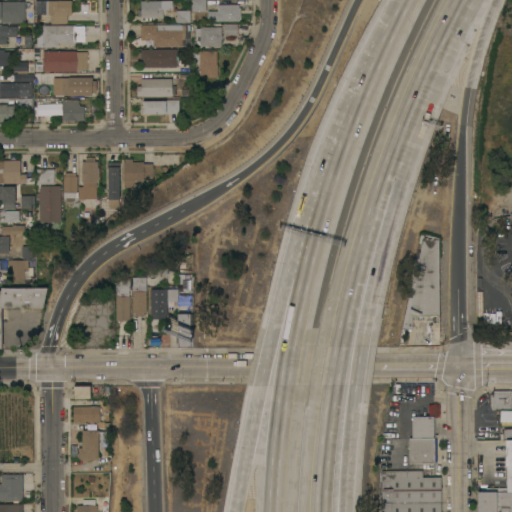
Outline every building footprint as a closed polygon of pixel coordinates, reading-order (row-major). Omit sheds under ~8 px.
[(70,0),(70,14),(66,14),(66,22),(64,22),(64,24),(50,24),(50,22),(49,22),(49,14),(34,14),(34,0),(70,0)] [(206,0),(206,11),(191,11),(191,0),(206,0)] [(208,21),(208,11),(217,11),(217,0),(239,0),(239,4),(241,6),(241,14),(239,14),(239,21),(217,21),(217,20),(208,21)] [(0,1),(24,1),(24,23),(9,23),(0,23),(0,1)] [(172,8),(168,8),(168,9),(162,10),(162,17),(140,17),(140,15),(138,16),(138,10),(140,10),(140,1),(172,1),(172,8)] [(189,22),(176,22),(175,10),(189,10),(189,22)] [(237,35),(224,35),(224,23),(237,23),(237,35)] [(190,45),(182,45),(182,46),(155,46),(155,45),(154,45),(154,39),(141,39),(141,25),(190,24),(190,45)] [(3,26),(13,26),(13,35),(7,35),(7,44),(0,44),(0,25),(3,25),(3,26)] [(75,26),(85,26),(85,41),(75,41),(75,42),(74,42),(74,43),(71,43),(71,42),(58,42),(58,45),(58,46),(37,47),(37,37),(40,37),(40,25),(75,25),(75,26)] [(221,35),(222,35),(222,39),(221,39),(221,45),(200,45),(200,43),(199,43),(199,40),(200,40),(200,26),(221,26),(221,35)] [(143,59),(142,59),(142,49),(177,48),(177,59),(180,59),(180,65),(177,65),(177,67),(143,67),(143,59)] [(4,51),(11,51),(11,66),(0,66),(0,49),(4,49),(4,51)] [(75,51),(86,51),(86,70),(75,70),(75,71),(42,71),(42,51),(75,50),(75,51)] [(217,50),(217,77),(199,77),(199,50),(217,50)] [(13,62),(27,62),(27,74),(16,74),(16,71),(13,71),(13,62)] [(68,77),(92,77),(92,80),(96,80),(96,91),(92,91),(92,95),(68,95),(62,95),(62,77),(68,77)] [(172,86),(176,86),(176,80),(193,80),(193,95),(172,95),(172,96),(137,96),(137,86),(141,86),(141,78),(172,78),(172,86)] [(32,96),(0,96),(0,82),(32,82),(32,96)] [(62,120),(62,99),(79,99),(78,106),(84,106),(83,110),(84,110),(84,113),(83,113),(83,120),(62,120)] [(179,113),(166,113),(166,99),(179,99),(179,113)] [(165,113),(141,114),(141,101),(165,100),(165,113)] [(7,105),(12,105),(12,121),(0,121),(0,104),(7,104),(7,105)] [(85,161),(85,157),(94,157),(94,161),(98,161),(98,179),(97,179),(97,198),(85,198),(85,199),(78,199),(78,197),(75,197),(75,204),(72,204),(72,206),(66,206),(63,206),(63,197),(63,176),(64,176),(64,172),(75,172),(75,176),(77,176),(77,192),(78,192),(78,186),(81,186),(81,161),(85,161)] [(153,180),(143,180),(143,181),(137,181),(137,183),(133,183),(133,187),(124,187),(124,181),(123,181),(123,162),(125,162),(125,159),(133,159),(133,162),(143,162),(143,163),(153,163),(153,180)] [(0,161),(3,161),(3,160),(20,160),(21,174),(27,174),(27,183),(13,183),(13,182),(0,182),(0,161)] [(119,167),(118,167),(118,208),(108,208),(108,199),(107,199),(107,168),(106,168),(106,162),(119,162),(119,167)] [(55,184),(37,184),(37,169),(55,169),(55,184)] [(2,209),(2,200),(0,200),(0,185),(3,185),(3,186),(15,186),(15,209),(2,209)] [(61,221),(40,222),(39,191),(40,191),(40,185),(61,185),(61,221)] [(21,208),(21,195),(34,195),(35,208),(21,208)] [(0,210),(6,210),(17,211),(17,212),(19,212),(19,222),(6,221),(6,222),(0,222),(0,210)] [(34,230),(33,230),(34,232),(30,232),(30,230),(28,230),(28,226),(25,226),(25,218),(22,218),(22,211),(34,211),(34,230)] [(1,226),(12,226),(12,225),(25,225),(25,234),(2,234),(1,226)] [(406,314),(408,304),(411,305),(411,304),(408,304),(412,284),(415,285),(416,281),(414,281),(424,234),(438,237),(439,339),(434,339),(433,323),(432,323),(432,333),(427,333),(427,323),(412,323),(412,328),(405,328),(408,315),(406,314)] [(20,258),(31,258),(31,246),(20,246),(20,258)] [(28,270),(30,270),(31,278),(25,278),(25,280),(18,282),(9,279),(9,269),(8,269),(8,260),(28,260),(28,270)] [(116,296),(116,277),(129,277),(129,296),(130,296),(130,320),(115,320),(115,296),(116,296)] [(132,277),(145,277),(146,312),(143,312),(143,316),(134,316),(134,312),(132,312),(132,277)] [(48,287),(43,307),(2,307),(2,348),(0,348),(0,290),(1,290),(1,288),(48,287)] [(149,289),(166,289),(165,316),(149,316),(149,289)] [(166,289),(176,289),(176,301),(166,301),(166,289)] [(178,314),(193,313),(193,336),(190,336),(191,347),(178,347),(178,314)] [(91,398),(74,398),(74,394),(72,394),(72,389),(74,388),(74,386),(91,385),(91,398)] [(511,408),(490,408),(490,393),(492,393),(492,391),(511,390),(511,408)] [(100,421),(94,421),(94,424),(90,424),(90,422),(84,422),(84,424),(80,424),(80,422),(73,422),(73,406),(100,406),(100,421)] [(500,410),(511,410),(511,422),(500,422),(500,410)] [(412,438),(412,416),(434,416),(434,438),(437,438),(437,462),(434,462),(409,463),(409,438),(412,438)] [(503,440),(503,429),(511,428),(511,440),(505,440),(503,440)] [(82,447),(82,430),(99,430),(98,459),(91,459),(91,460),(81,460),(76,455),(77,454),(79,453),(79,447),(82,447)] [(381,470),(422,470),(423,477),(441,477),(441,511),(381,511),(381,481),(381,472),(381,470)] [(23,500),(0,500),(0,474),(1,474),(23,474),(23,500)] [(511,491),(511,511),(477,511),(477,492),(492,492),(500,491),(506,491),(511,491)] [(83,499),(95,499),(95,505),(97,505),(97,511),(76,511),(76,505),(83,505),(83,499)]
